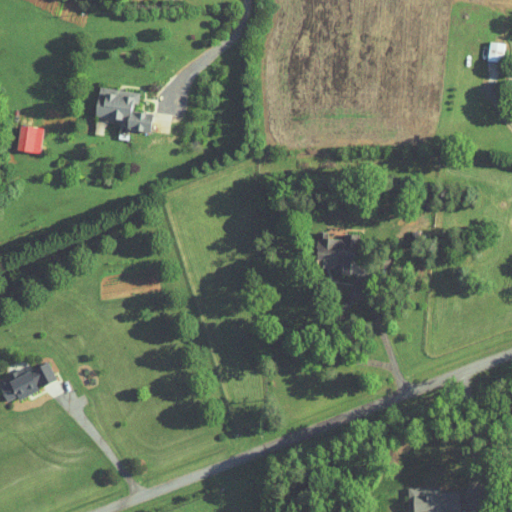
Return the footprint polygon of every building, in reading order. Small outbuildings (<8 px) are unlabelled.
[(493,37),(477,34),(475,53),(490,56),(493,37)] [(83,109),(115,114),(113,121),(138,125),(141,107),(123,104),(125,87),(87,81),(83,109)] [(28,146),(31,121),(7,118),(4,144),(28,146)] [(338,268),(339,252),(347,252),(348,228),(331,227),(331,232),(315,232),(316,226),(306,225),(304,260),(323,260),(322,267),(338,268)] [(0,392),(44,375),(36,356),(11,366),(9,362),(0,365),(0,392)] [(396,481),(396,506),(408,506),(408,511),(428,511),(428,505),(447,505),(447,485),(428,485),(428,480),(396,481)]
